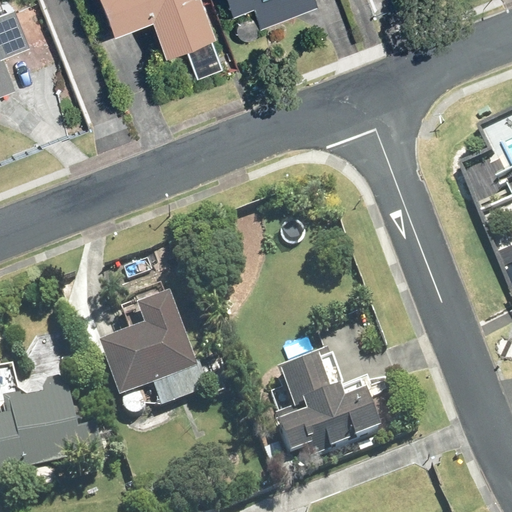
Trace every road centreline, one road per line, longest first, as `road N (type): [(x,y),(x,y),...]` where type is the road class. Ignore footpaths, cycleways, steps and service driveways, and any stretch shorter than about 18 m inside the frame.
road 1 (residential): [(364,99),(511,473)]
road 2 (residential): [(0,236),(364,99)]
road 3 (residential): [(364,99),(511,38)]
